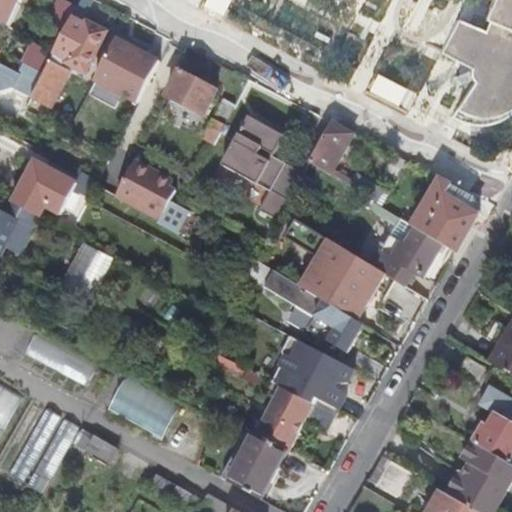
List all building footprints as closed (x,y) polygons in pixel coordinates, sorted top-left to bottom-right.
[(22,0),(0,0),(0,28),(7,31),(22,0)] [(511,0),(492,0),(485,20),(511,31),(511,0)] [(442,42),(437,52),(463,64),(462,72),(469,81),(448,117),(466,124),(487,125),(511,111),(511,31),(485,20),(459,10),(442,42)] [(72,19),(70,18),(53,51),(55,52),(54,55),(31,99),(51,109),(70,73),(60,68),(63,63),(86,75),(109,31),(85,19),(84,21),(73,16),(72,19)] [(148,50),(119,35),(94,81),(138,104),(160,62),(146,55),(148,50)] [(6,100),(25,110),(31,99),(54,55),(34,44),(23,65),(30,68),(18,91),(12,88),(6,100)] [(177,69),(162,97),(205,119),(219,90),(177,69)] [(203,140),(215,146),(235,108),(223,102),(203,140)] [(278,222),(284,212),(292,196),(304,174),(273,157),(283,140),(248,120),(222,166),(269,192),(259,211),(278,222)] [(310,163),(375,203),(383,191),(357,175),(353,180),(334,171),(354,134),(332,123),(310,163)] [(392,188),(407,162),(396,156),(384,177),(392,188)] [(173,180),(135,160),(115,198),(160,222),(170,202),(176,191),(169,187),(173,180)] [(32,169),(74,192),(78,184),(36,162),(32,169)] [(62,215),(74,192),(32,169),(14,204),(41,218),(47,207),(62,215)] [(443,245),(455,252),(480,211),(475,197),(440,179),(413,227),(417,229),(443,245)] [(0,258),(2,260),(7,248),(23,256),(41,218),(14,204),(5,199),(0,209),(0,258)] [(189,212),(170,202),(160,222),(158,225),(178,235),(189,212)] [(397,228),(401,219),(381,207),(375,203),(369,211),(397,228)] [(301,286),(357,320),(385,273),(373,266),(296,219),(285,238),(318,258),(301,286)] [(397,228),(391,237),(407,247),(417,229),(413,227),(401,219),(397,228)] [(424,276),(443,245),(417,229),(407,247),(391,237),(390,237),(373,266),(385,273),(406,286),(416,271),(424,276)] [(88,305),(114,258),(88,244),(62,292),(88,305)] [(251,273),(268,282),(274,270),(257,260),(251,273)] [(348,354),(365,325),(357,320),(301,286),(295,283),(274,270),(268,282),(265,287),(315,317),(308,330),(348,354)] [(511,323),(509,328),(500,341),(505,344),(491,364),(511,377),(511,323)] [(500,341),(509,328),(504,325),(495,338),(500,341)] [(38,334),(29,352),(90,382),(99,363),(38,334)] [(316,399),(337,411),(346,394),(333,388),(336,382),(340,385),(347,384),(354,370),(290,336),(281,353),(283,360),(271,383),(274,385),(313,405),(316,399)] [(248,372),(209,350),(201,364),(240,385),(248,372)] [(467,356),(457,373),(482,389),(493,372),(467,356)] [(128,378),(112,407),(166,435),(181,406),(128,378)] [(0,434),(21,397),(0,385),(0,434)] [(258,436),(289,452),(304,423),(326,435),(339,411),(337,411),(316,399),(313,405),(274,385),(249,431),(258,436)] [(47,410),(9,475),(23,482),(61,418),(47,410)] [(473,444),(507,463),(511,454),(511,425),(495,415),(487,428),(483,426),(473,444)] [(79,428),(66,421),(28,485),(41,493),(79,428)] [(232,484),(262,501),(289,452),(258,436),(232,484)] [(119,452),(96,438),(88,452),(111,465),(119,452)] [(493,511),(511,480),(511,466),(507,463),(473,444),(471,443),(461,460),(468,465),(462,475),(458,473),(446,495),(475,511),(493,511)] [(100,471),(105,464),(85,453),(77,467),(97,478),(100,471)] [(414,476),(388,461),(374,487),(399,501),(414,476)] [(123,474),(105,464),(100,471),(119,482),(123,474)] [(192,511),(201,511),(206,504),(138,467),(132,479),(192,511)] [(396,511),(399,508),(364,488),(350,511),(351,511),(396,511)] [(429,511),(441,492),(434,488),(420,511),(429,511)] [(475,511),(446,495),(441,492),(429,511),(475,511)] [(239,511),(210,497),(206,504),(201,511),(239,511)]
